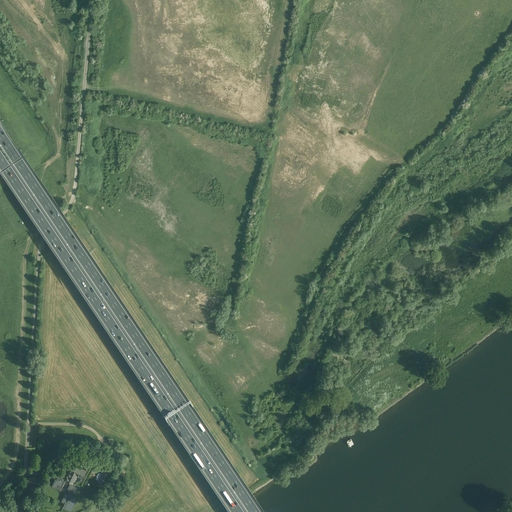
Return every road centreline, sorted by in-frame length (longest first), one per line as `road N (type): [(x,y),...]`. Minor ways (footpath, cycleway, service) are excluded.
road 1 (unclassified): [(24,471),(40,234),(72,199),(92,0)]
road 2 (motorway): [(253,511),(0,134)]
road 3 (motorway): [(0,161),(236,511)]
